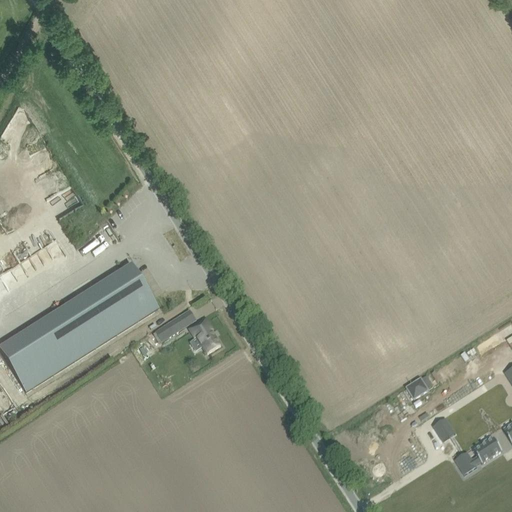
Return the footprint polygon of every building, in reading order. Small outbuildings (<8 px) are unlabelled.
[(39,243),(39,242),(17,248),(20,258),(58,247),(55,238),(39,243)] [(0,353),(26,394),(159,310),(132,266),(0,349),(0,353)] [(182,318),(156,335),(162,344),(188,327),(182,318)] [(206,321),(191,331),(196,339),(197,339),(203,348),(207,356),(221,347),(212,332),(213,332),(206,321)] [(493,334),(497,347),(507,344),(502,331),(493,334)] [(440,384),(473,365),(466,354),(434,373),(440,384)] [(428,392),(421,381),(407,390),(414,401),(428,392)] [(494,403),(501,399),(499,395),(491,399),(494,403)] [(446,421),(434,429),(443,443),(455,435),(446,421)] [(468,455),(455,463),(465,477),(477,469),(476,468),(481,465),(482,467),(503,454),(494,440),(474,453),(478,459),(473,462),(468,455)]
